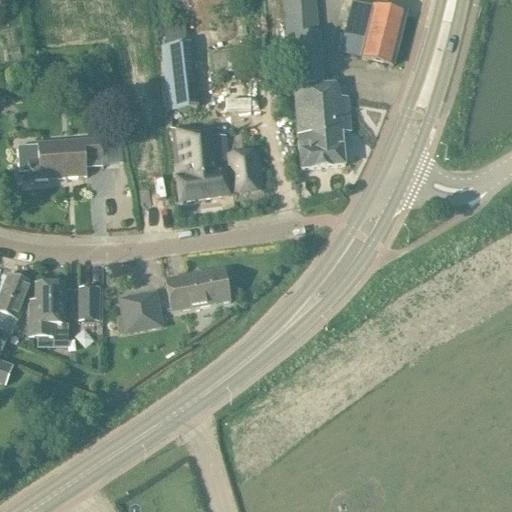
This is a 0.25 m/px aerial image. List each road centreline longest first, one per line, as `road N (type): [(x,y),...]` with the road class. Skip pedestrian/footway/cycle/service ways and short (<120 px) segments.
road 1 (secondary): [(27,511),(265,344),(328,283),(394,171)]
road 2 (residential): [(296,228),(82,255),(0,244)]
road 3 (secondary): [(394,171),(452,0)]
road 4 (unclassified): [(394,171),(453,193),(511,166)]
road 5 (unknown): [(263,233),(235,112)]
